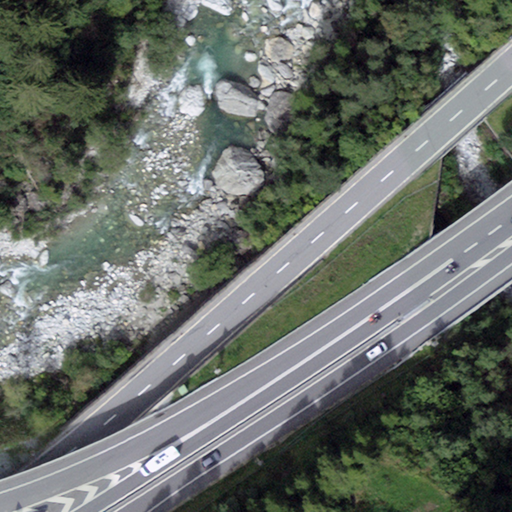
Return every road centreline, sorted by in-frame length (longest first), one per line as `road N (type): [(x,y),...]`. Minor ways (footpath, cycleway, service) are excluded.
road 1 (primary): [(511,66),(137,398),(0,506)]
road 2 (trunk): [(448,270),(170,429),(0,503)]
road 3 (trunk): [(127,511),(511,254)]
road 4 (trunk): [(448,270),(84,511)]
